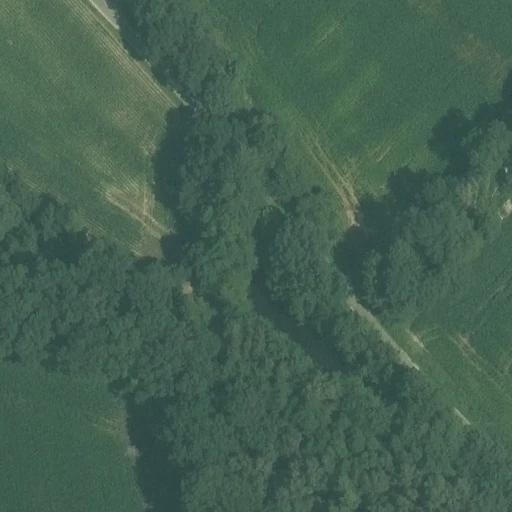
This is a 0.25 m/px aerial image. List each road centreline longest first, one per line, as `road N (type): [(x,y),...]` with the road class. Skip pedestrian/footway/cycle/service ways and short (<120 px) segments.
road 1 (residential): [(511,472),(408,370),(201,116)]
road 2 (unclassified): [(201,116),(93,0)]
